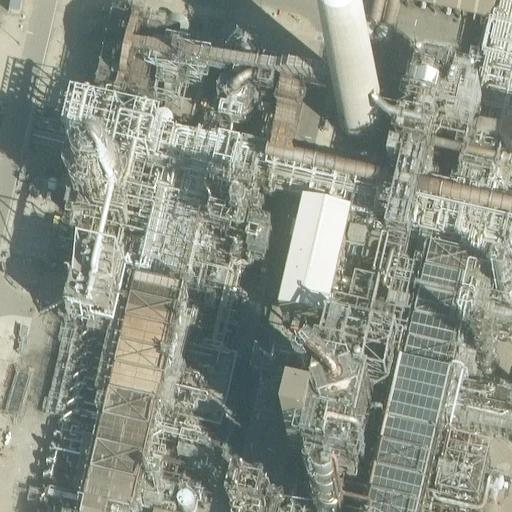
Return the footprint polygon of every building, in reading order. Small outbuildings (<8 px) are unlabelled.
[(18,14),(21,0),(9,0),(8,11),(18,14)] [(405,0),(403,9),(491,30),(497,0),(405,0)] [(511,75),(506,73),(497,96),(499,72),(488,67),(488,71),(481,88),(421,83),(418,121),(447,123),(449,119),(458,123),(456,129),(464,133),(461,140),(468,144),(464,153),(477,154),(479,147),(489,151),(502,152),(495,149),(497,145),(505,148),(506,136),(511,127),(511,109),(511,75)] [(384,126),(384,125),(384,119),(382,114),(379,108),(375,104),(371,100),(365,97),(359,96),(354,96),(348,96),(342,99),(337,101),(333,105),(330,110),(327,115),(326,120),(325,126),(326,132),(328,138),(332,144),(335,147),(340,151),(346,153),(350,154),(356,155),(360,154),(367,152),(373,149),(376,146),(380,141),(382,136),(384,131),(384,126)] [(296,255),(281,323),(331,335),(354,227),(305,216),(300,238),(295,237),(291,254),(296,255)] [(368,245),(368,249),(353,245),(349,257),(364,261),(362,271),(378,275),(383,249),(368,245)] [(68,329),(113,340),(127,281),(110,277),(111,272),(98,269),(97,274),(82,270),(68,329)] [(152,511),(156,493),(156,496),(159,481),(135,477),(165,474),(164,459),(156,458),(157,448),(165,448),(168,430),(159,431),(155,430),(147,431),(142,430),(112,433),(113,442),(106,441),(100,472),(101,480),(94,481),(94,486),(90,510),(90,511),(152,511)] [(315,468),(321,439),(297,433),(290,462),(315,468)] [(487,511),(498,461),(451,451),(440,500),(437,499),(434,511),(487,511)]
